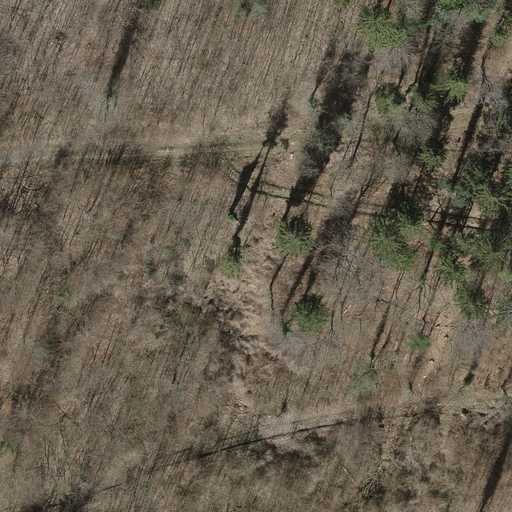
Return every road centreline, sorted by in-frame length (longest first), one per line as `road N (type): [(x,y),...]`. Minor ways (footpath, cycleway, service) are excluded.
road 1 (track): [(8,511),(300,420),(511,395)]
road 2 (track): [(511,119),(0,161)]
road 3 (track): [(154,150),(289,194),(511,226)]
